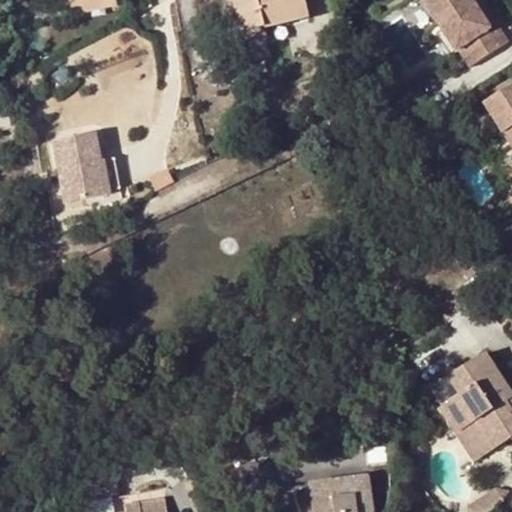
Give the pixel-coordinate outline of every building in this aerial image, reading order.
[(82,0),(68,3),(70,14),(113,5),(111,0),(82,0)] [(234,0),(242,33),(264,28),(257,0),(234,0)] [(257,0),(264,28),(309,17),(304,0),(257,0)] [(473,0),(425,0),(441,26),(444,25),(460,50),(471,68),(510,44),(498,25),(491,29),(476,5),(473,0)] [(483,1),(476,5),(491,29),(498,25),(483,1)] [(441,26),(435,30),(451,56),(460,50),(444,25),(441,26)] [(264,28),(242,33),(245,43),(266,37),(264,28)] [(413,82),(384,101),(405,134),(434,116),(413,82)] [(511,171),(511,87),(485,105),(511,149),(511,170),(511,171)] [(104,192),(98,162),(93,135),(50,143),(55,169),(58,169),(64,203),(105,196),(104,192)] [(113,159),(98,162),(104,192),(119,190),(113,159)] [(511,215),(511,199),(502,205),(510,217),(511,215)] [(503,403),(508,399),(511,397),(511,395),(484,353),(447,378),(458,395),(441,406),(458,433),(475,422),(493,449),(511,436),(511,409),(509,412),(503,403)] [(511,409),(511,405),(508,399),(503,403),(509,412),(511,409)] [(458,433),(475,460),(493,449),(475,422),(458,433)] [(308,486),(311,511),(371,511),(367,478),(308,486)] [(482,511),(501,500),(494,491),(468,508),(470,511),(482,511)] [(164,511),(162,500),(122,507),(122,511),(164,511)]
